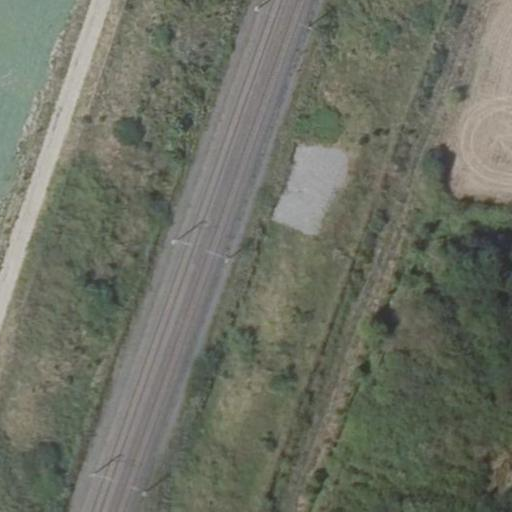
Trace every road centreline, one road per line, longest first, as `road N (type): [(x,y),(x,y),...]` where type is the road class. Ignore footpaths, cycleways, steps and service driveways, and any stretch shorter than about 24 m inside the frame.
road 1 (track): [(475,0),(284,511)]
road 2 (track): [(101,0),(0,306)]
